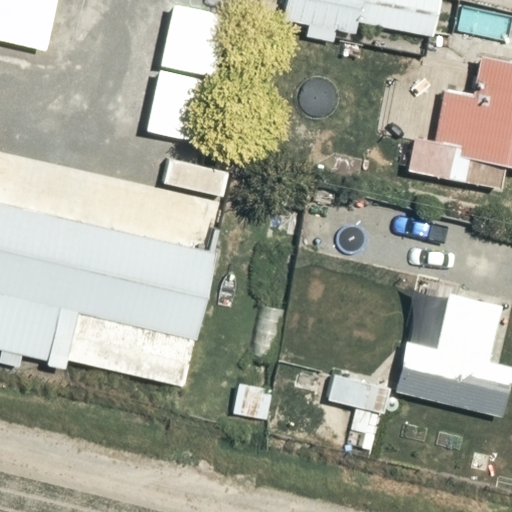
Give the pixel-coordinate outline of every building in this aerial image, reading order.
[(354,22),(430,37),(437,0),(282,0),(279,19),(351,34),(354,22)] [(500,166),(511,168),(511,62),(476,56),(469,96),(440,90),(430,140),(410,137),(403,171),(496,188),(500,166)] [(209,248),(0,199),(0,346),(42,357),(55,303),(189,335),(209,248)] [(391,393),(498,418),(510,367),(485,361),(498,306),(445,294),(432,348),(403,342),(391,393)] [(386,389),(330,375),(322,407),(379,421),(386,389)]
